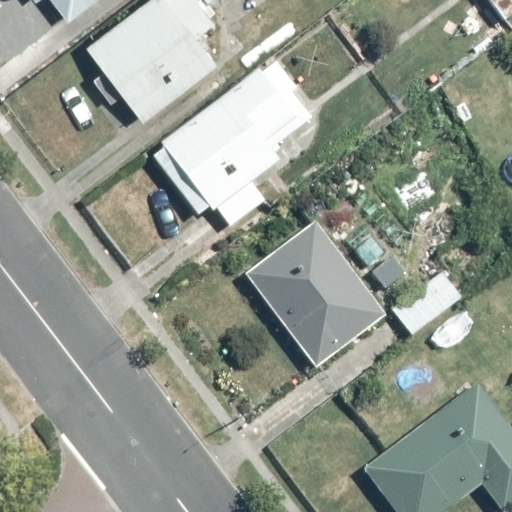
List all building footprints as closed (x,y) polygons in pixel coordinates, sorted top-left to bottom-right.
[(54,0),(69,19),(93,0),(54,0)] [(146,0),(84,49),(102,71),(91,79),(113,107),(124,99),(143,123),(220,63),(197,34),(215,20),(199,0),(146,0)] [(511,20),(511,0),(486,0),(504,26),(511,20)] [(217,212),(230,230),(265,204),(252,186),(280,165),(270,152),(314,119),(272,63),(160,146),(174,165),(164,172),(202,223),(217,212)] [(385,316),(312,226),(244,280),(317,371),(385,316)] [(464,299),(442,271),(391,311),(413,338),(464,299)] [(506,511),(511,507),(511,430),(477,385),(364,472),(394,511),(453,511),(482,490),(499,511),(506,511)]
